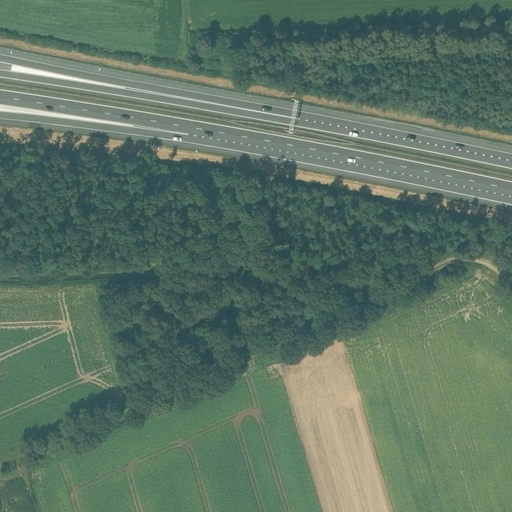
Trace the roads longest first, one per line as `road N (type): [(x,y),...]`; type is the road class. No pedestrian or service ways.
road 1 (motorway): [(191,126),(511,189)]
road 2 (motorway): [(299,118),(0,58)]
road 3 (motorway): [(299,118),(0,74)]
road 4 (motorway): [(511,162),(299,118)]
road 5 (motorway): [(0,97),(191,126)]
road 6 (motorway): [(0,115),(191,126)]
road 7 (track): [(371,297),(450,261),(487,264),(511,284)]
